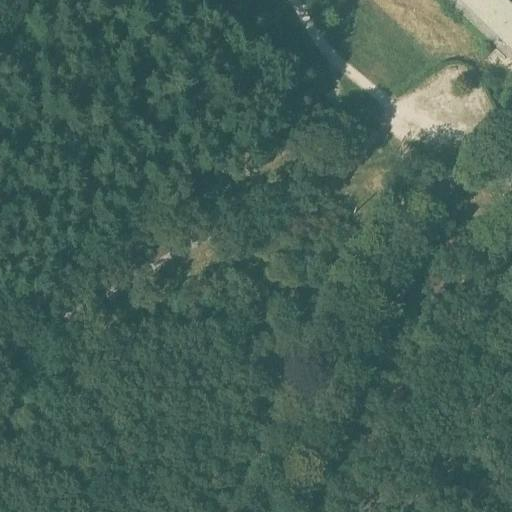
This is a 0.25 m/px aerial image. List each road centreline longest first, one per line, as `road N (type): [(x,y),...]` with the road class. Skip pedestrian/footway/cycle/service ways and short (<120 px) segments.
road 1 (track): [(0,361),(413,121)]
road 2 (track): [(413,121),(413,143),(251,511)]
road 3 (track): [(293,0),(322,49),(413,121)]
road 4 (track): [(413,121),(444,98),(484,146),(511,198)]
